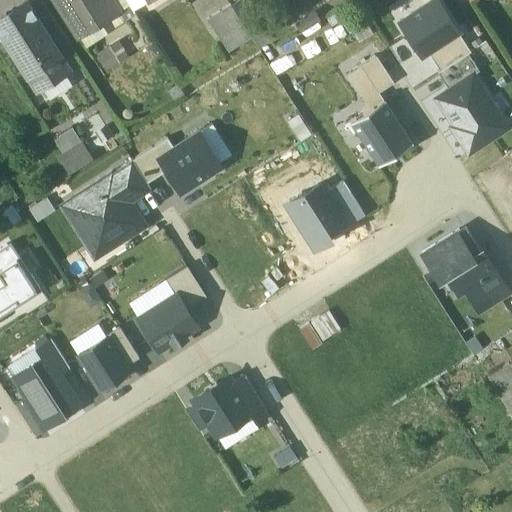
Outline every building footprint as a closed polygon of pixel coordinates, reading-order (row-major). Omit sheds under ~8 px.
[(51,0),(78,43),(80,42),(78,39),(96,27),(98,30),(119,17),(107,0),(51,0)] [(266,0),(257,0),(251,4),(264,24),(276,16),(266,0)] [(422,61),(428,57),(459,38),(437,4),(398,29),(410,48),(413,46),(422,61)] [(56,62),(24,10),(0,24),(0,43),(24,82),(29,79),(39,94),(62,80),(59,75),(52,65),(56,62)] [(231,11),(207,26),(223,50),(246,34),(231,11)] [(246,34),(223,50),(228,59),(252,43),(246,34)] [(428,57),(441,78),(469,60),(472,58),(459,38),(428,57)] [(106,72),(127,63),(120,46),(99,56),(106,72)] [(438,80),(449,96),(474,81),(480,77),(469,60),(441,78),(438,80)] [(63,72),(57,62),(56,62),(52,65),(59,75),(63,72)] [(350,81),(372,115),(385,107),(378,97),(392,87),(377,63),(350,81)] [(452,133),(469,159),(508,134),(474,81),(449,96),(437,104),(454,131),(452,133)] [(379,171),(412,150),(385,107),(372,115),(352,129),(379,171)] [(73,135),(59,143),(60,144),(55,147),(63,161),(82,149),(73,135)] [(175,156),(159,166),(167,179),(180,200),(222,174),(200,140),(175,156)] [(168,146),(133,168),(148,191),(167,179),(159,166),(175,156),(168,146)] [(63,161),(58,164),(66,177),(90,162),(82,149),(63,161)] [(133,168),(114,181),(132,212),(152,200),(148,191),(133,168)] [(63,212),(96,265),(146,235),(132,212),(114,181),(63,212)] [(324,198),(346,232),(365,220),(343,186),(324,198)] [(279,211),(312,263),(336,248),(331,241),(346,232),(324,198),(318,187),(279,211)] [(440,284),(446,280),(459,300),(465,296),(495,277),(483,257),(474,243),(467,248),(460,237),(424,259),(440,284)] [(0,317),(15,307),(19,314),(42,299),(11,250),(0,257),(0,317)] [(177,303),(186,318),(207,305),(188,275),(167,288),(177,303)] [(510,299),(495,277),(465,296),(480,318),(510,299)] [(186,318),(177,303),(140,326),(160,359),(173,351),(175,354),(186,347),(184,343),(197,336),(186,318)] [(140,367),(121,337),(107,346),(127,376),(140,367)] [(127,376),(107,346),(79,364),(101,398),(103,397),(129,380),(127,376)] [(60,384),(70,378),(52,348),(47,351),(37,358),(43,367),(48,364),(60,384)] [(37,358),(10,375),(16,384),(43,367),(37,358)] [(26,409),(44,438),(64,425),(63,423),(79,414),(60,384),(48,364),(43,367),(16,384),(14,386),(28,408),(26,409)] [(511,378),(508,373),(488,385),(511,423),(511,378)] [(243,385),(232,392),(252,424),(255,433),(269,424),(243,385)] [(229,387),(194,409),(217,446),(252,424),(232,392),(229,387)]
